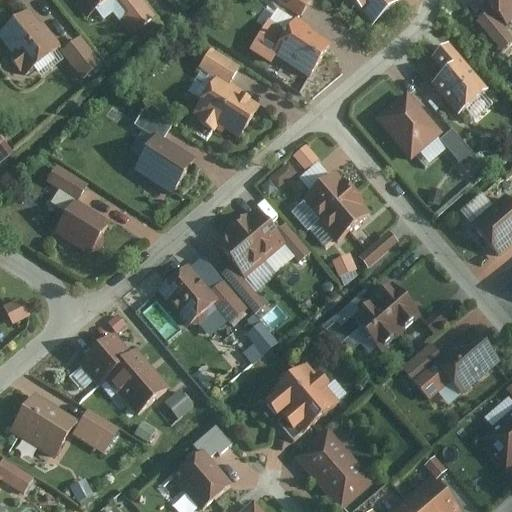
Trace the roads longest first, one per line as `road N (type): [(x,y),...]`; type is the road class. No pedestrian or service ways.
road 1 (residential): [(316,108),(78,311)]
road 2 (residential): [(316,108),(511,339)]
road 3 (residential): [(428,0),(415,35),(316,108)]
